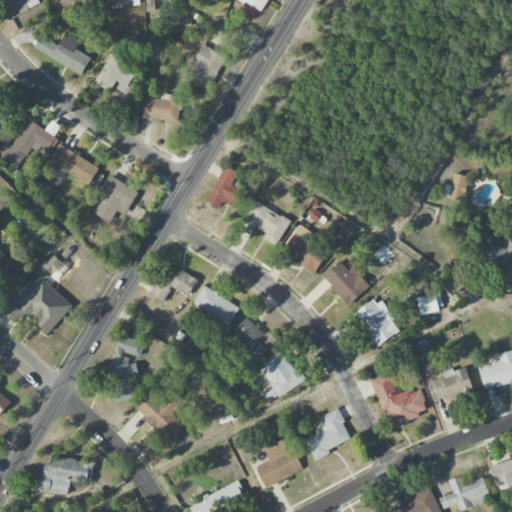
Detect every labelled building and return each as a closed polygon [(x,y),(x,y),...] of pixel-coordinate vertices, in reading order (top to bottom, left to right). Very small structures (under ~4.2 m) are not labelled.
[(1,0),(12,18),(37,4),(34,0),(1,0)] [(140,5),(138,0),(110,0),(111,8),(140,5)] [(267,0),(239,0),(260,12),(267,0)] [(41,36),(34,48),(80,74),(90,57),(75,48),(79,41),(65,33),(58,45),(41,36)] [(149,64),(167,59),(163,45),(145,50),(149,64)] [(186,80),(210,90),(225,55),(200,45),(186,80)] [(122,98),(139,70),(111,53),(94,82),(122,98)] [(145,97),(143,118),(179,122),(182,97),(161,94),(160,99),(145,97)] [(13,144),(5,139),(0,148),(0,157),(18,168),(33,142),(49,152),(58,137),(27,120),(13,144)] [(98,165),(57,145),(48,163),(90,183),(98,165)] [(224,200),(237,206),(245,192),(231,185),(238,172),(224,166),(206,202),(220,208),(224,200)] [(445,184),(442,197),(462,201),(468,176),(453,173),(451,185),(445,184)] [(139,193),(110,175),(100,191),(105,194),(94,213),(109,223),(117,210),(125,215),(139,193)] [(263,238),(276,245),(290,222),(256,201),(246,218),(267,231),(263,238)] [(315,272),(326,255),(310,244),(316,235),(300,225),(282,251),(315,272)] [(511,241),(508,241),(506,248),(483,244),(479,264),(503,268),(500,283),(511,284),(511,241)] [(32,261),(16,247),(8,257),(0,250),(0,276),(10,285),(32,261)] [(53,275),(62,262),(51,254),(42,266),(53,275)] [(349,306),(369,286),(352,268),(349,271),(339,261),(322,277),(349,306)] [(197,278),(165,264),(151,296),(165,302),(171,288),(190,296),(197,278)] [(17,306),(32,320),(32,319),(47,333),(72,306),(42,278),(17,306)] [(239,307),(204,285),(191,307),(226,329),(239,307)] [(416,298),(419,314),(443,309),(440,293),(416,298)] [(378,297),(355,313),(377,346),(401,330),(378,297)] [(232,332),(259,358),(274,341),(247,316),(232,332)] [(135,399),(131,377),(139,375),(136,364),(128,363),(130,355),(140,358),(144,341),(118,335),(108,372),(115,403),(135,399)] [(306,380),(299,368),(294,372),(281,350),(259,363),(279,397),(306,380)] [(511,382),(511,350),(498,353),(500,361),(479,365),(483,388),(511,382)] [(444,377),(427,382),(433,402),(473,390),(465,366),(443,373),(444,377)] [(371,379),(390,427),(428,412),(419,388),(402,395),(393,371),(371,379)] [(171,442),(186,426),(174,416),(186,403),(170,389),(162,398),(154,391),(136,411),(171,442)] [(0,412),(11,400),(0,390),(0,412)] [(352,441),(337,408),(320,416),(324,426),(314,430),(317,435),(305,441),(313,458),(352,441)] [(302,470),(288,440),(264,451),(269,461),(256,467),(265,487),(302,470)] [(34,489),(67,493),(69,481),(87,484),(88,475),(92,475),(94,462),(51,457),(50,465),(44,464),(43,473),(36,473),(34,489)] [(511,458),(489,466),(495,487),(506,484),(508,491),(511,490),(511,458)] [(463,484),(460,476),(448,480),(453,493),(439,498),(443,509),(457,504),(460,511),(489,500),(481,478),(463,484)] [(392,511),(440,511),(432,490),(390,506),(392,511)]
